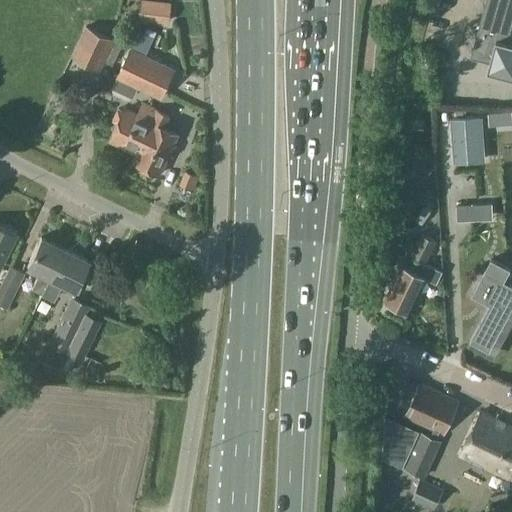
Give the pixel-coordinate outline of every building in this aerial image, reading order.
[(511,0),(485,0),(471,52),(490,57),(488,64),(511,70),(511,0)] [(172,4),(142,1),(140,16),(169,21),(172,4)] [(86,26),(73,55),(101,69),(114,40),(86,26)] [(139,31),(131,47),(146,54),(154,38),(139,31)] [(175,68),(146,54),(131,47),(117,76),(161,97),(175,68)] [(111,138),(136,149),(149,120),(155,108),(143,102),(138,114),(125,108),(124,111),(118,108),(113,120),(118,122),(111,138)] [(165,113),(155,108),(149,120),(136,149),(139,151),(134,161),(160,174),(169,155),(172,157),(177,146),(174,144),(179,134),(160,125),(165,113)] [(500,125),(499,112),(488,113),(489,126),(500,125)] [(481,145),(479,118),(452,120),(454,159),(470,158),(473,160),(482,160),(484,157),(484,147),(481,145)] [(477,203),(457,204),(458,220),(478,219),(477,203)] [(0,265),(16,232),(0,224),(0,265)] [(418,259),(413,270),(402,265),(386,299),(390,301),(391,304),(395,306),(398,305),(410,311),(426,277),(437,282),(442,271),(426,263),(437,240),(422,233),(411,255),(418,259)] [(32,288),(42,293),(64,248),(42,236),(27,265),(40,271),(32,288)] [(77,290),(91,261),(64,248),(42,293),(56,300),(64,283),(77,290)] [(489,305),(470,341),(489,352),(511,309),(511,285),(504,282),(511,270),(491,259),(471,296),(489,305)] [(20,270),(11,265),(0,288),(0,303),(7,307),(24,272),(20,270)] [(72,297),(49,343),(81,359),(99,322),(84,314),(89,305),(72,297)] [(29,377),(35,367),(20,360),(14,370),(29,377)] [(420,383),(405,416),(444,433),(459,400),(420,383)] [(511,478),(511,425),(482,411),(462,454),(511,478)] [(404,465),(424,474),(439,440),(419,431),(404,465)] [(435,508),(443,490),(444,488),(421,478),(413,498),(435,508)]
